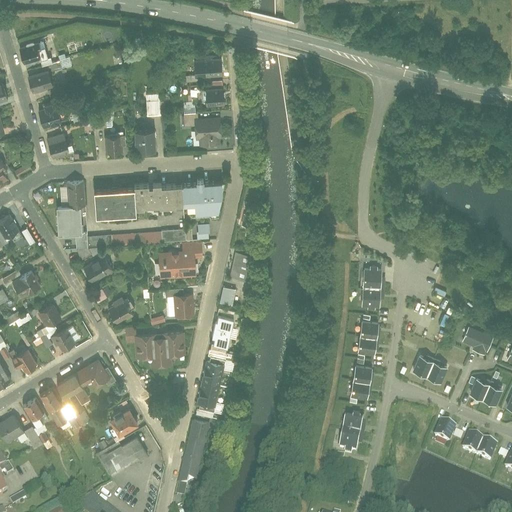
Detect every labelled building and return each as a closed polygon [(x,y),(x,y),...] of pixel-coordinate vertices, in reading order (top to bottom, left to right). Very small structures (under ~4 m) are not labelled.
[(42,41),(21,48),(25,61),(40,57),(38,51),(45,48),(42,41)] [(222,73),(221,57),(196,59),(198,75),(222,73)] [(53,84),(48,71),(31,77),(33,84),(35,90),(53,84)] [(0,100),(9,98),(3,82),(0,83),(0,100)] [(224,104),(222,88),(206,90),(208,106),(224,104)] [(159,94),(146,94),(147,115),(160,114),(159,94)] [(41,114),(44,125),(61,120),(57,107),(52,109),(51,104),(45,105),(46,112),(41,114)] [(74,122),(86,119),(83,111),(72,115),(74,122)] [(221,135),(220,117),(193,118),(194,139),(199,139),(199,145),(213,145),(212,136),(221,135)] [(152,130),(134,131),(135,153),(153,152),(152,130)] [(117,154),(116,136),(105,137),(107,154),(117,154)] [(70,152),(64,137),(48,143),(54,157),(70,152)] [(8,172),(0,159),(0,183),(8,178),(5,174),(8,172)] [(18,177),(32,168),(28,162),(14,170),(18,177)] [(220,182),(181,185),(182,205),(193,204),(193,213),(216,212),(221,191),(220,182)] [(80,183),(66,184),(68,229),(82,229),(81,207),(80,183)] [(182,205),(181,185),(162,186),(162,183),(153,184),(153,187),(148,187),(148,184),(135,185),(137,211),(145,210),(145,208),(159,207),(159,210),(176,208),(176,206),(182,205)] [(93,191),(94,216),(133,214),(132,189),(93,191)] [(7,216),(0,220),(0,229),(5,239),(17,232),(7,216)] [(197,224),(198,238),(210,238),(209,223),(197,224)] [(158,253),(159,278),(196,276),(194,251),(158,253)] [(246,282),(251,258),(235,254),(230,278),(246,282)] [(111,268),(103,256),(85,267),(92,279),(111,268)] [(382,270),(365,270),(364,307),(381,308),(382,270)] [(12,283),(13,285),(20,297),(37,287),(29,273),(12,283)] [(0,280),(0,302),(8,299),(2,286),(8,284),(6,278),(0,280)] [(96,299),(110,293),(107,286),(93,293),(96,299)] [(233,306),(236,290),(223,287),(219,303),(233,306)] [(173,295),(176,317),(191,315),(188,293),(173,295)] [(108,307),(117,321),(132,311),(123,298),(108,307)] [(37,311),(57,351),(75,343),(56,302),(37,311)] [(150,318),(152,324),(165,320),(163,315),(150,318)] [(228,346),(233,319),(218,316),(213,343),(228,346)] [(380,322),(363,320),(359,351),(376,353),(380,322)] [(468,325),(461,340),(473,345),(471,348),(484,354),(492,336),(468,325)] [(126,340),(133,339),(132,326),(125,327),(126,340)] [(135,333),(136,357),(151,355),(152,365),(169,364),(169,355),(186,354),(184,331),(163,333),(163,336),(151,336),(151,332),(135,333)] [(12,354),(23,372),(40,362),(28,344),(12,354)] [(447,367),(420,355),(414,370),(441,382),(447,367)] [(110,372),(100,357),(84,369),(89,376),(95,383),(110,372)] [(224,366),(207,362),(199,403),(216,406),(224,366)] [(0,384),(10,378),(0,363),(0,384)] [(373,367),(357,364),(352,395),(368,397),(373,367)] [(85,389),(76,374),(58,385),(73,410),(80,406),(74,395),(85,389)] [(504,390),(477,378),(470,394),(497,405),(504,390)] [(59,401),(51,388),(41,394),(49,407),(56,403),(59,401)] [(42,411),(35,399),(25,405),(32,417),(42,411)] [(66,418),(56,403),(49,407),(59,423),(66,418)] [(137,422),(129,409),(111,419),(119,432),(137,422)] [(23,428),(13,413),(0,422),(0,425),(9,438),(23,428)] [(362,417),(346,413),(338,450),(355,454),(362,417)] [(197,481),(211,424),(193,419),(177,484),(190,487),(192,480),(197,481)] [(450,441),(457,425),(442,419),(435,435),(450,441)] [(492,459),(498,444),(469,432),(463,447),(492,459)] [(149,455),(137,436),(122,446),(119,442),(100,454),(115,477),(149,455)] [(24,492),(9,499),(12,504),(26,496),(24,492)] [(113,511),(98,498),(87,510),(88,511),(113,511)]
